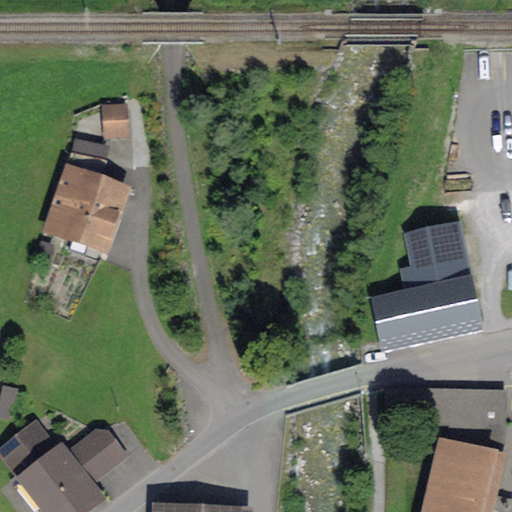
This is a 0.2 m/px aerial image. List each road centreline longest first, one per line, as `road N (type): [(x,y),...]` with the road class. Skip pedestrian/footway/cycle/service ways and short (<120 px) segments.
road 1 (residential): [(114,511),(260,406),(511,340)]
road 2 (track): [(169,0),(174,95),(201,272),(231,400)]
